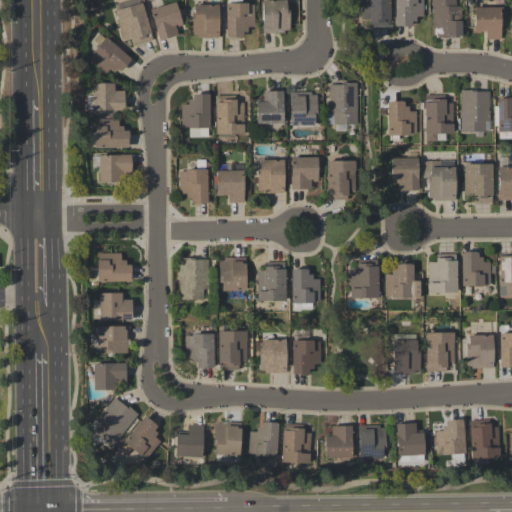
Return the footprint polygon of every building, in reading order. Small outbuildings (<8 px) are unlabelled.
[(262,0),(286,0),(286,9),(289,8),(289,31),(284,31),(284,33),(281,34),(281,30),(277,30),(277,34),(262,34),(262,0)] [(390,0),(390,27),(369,27),(369,20),(361,20),(361,0),(390,0)] [(423,0),(423,17),(416,17),(416,22),(411,22),(411,27),(395,27),(395,0),(423,0)] [(432,38),(432,0),(455,0),(455,7),(461,7),(461,36),(458,36),(458,38),(432,38)] [(159,41),(150,10),(175,2),(182,26),(175,28),(177,35),(159,41)] [(114,11),(142,3),(151,33),(150,33),(152,40),(133,46),(131,38),(123,41),(114,11)] [(247,4),(247,5),(254,5),(254,27),(247,27),(247,32),(242,32),(242,37),(241,37),(241,38),(227,38),(227,37),(226,37),(226,4),(247,4)] [(218,5),(218,39),(197,39),(197,35),(192,35),(192,14),(194,14),(194,5),(218,5)] [(485,40),(485,32),(480,32),(480,33),(474,33),(473,8),(500,7),(500,40),(485,40)] [(105,74),(88,60),(93,55),(91,54),(106,37),(131,59),(130,60),(130,61),(122,71),(121,70),(120,72),(117,69),(113,72),(110,69),(105,74)] [(328,115),(328,85),(342,85),(342,83),(357,83),(357,125),(333,125),(333,115),(328,115)] [(124,111),(92,111),(92,84),(117,84),(117,91),(124,91),(124,111)] [(460,91),(474,90),(474,92),(488,92),(489,122),(484,122),(484,132),(460,132),(460,91)] [(263,92),(282,91),(283,124),(256,124),(255,102),(263,102),(263,92)] [(316,95),(316,118),(314,118),(314,126),(289,126),(289,92),(311,92),(311,95),(316,95)] [(181,105),(187,105),(187,100),(192,100),(192,95),(193,95),(207,95),(209,95),(209,129),(207,129),(207,138),(198,138),(198,129),(187,129),(187,128),(181,128),(181,105)] [(424,95),(443,95),(443,99),(445,99),(445,104),(452,103),(452,134),(436,134),(436,141),(425,141),(425,134),(424,134),(423,103),(424,103),(424,95)] [(215,96),(235,96),(235,100),(236,100),(236,103),(243,103),(243,135),(215,135),(215,96)] [(511,140),(498,140),(498,132),(497,132),(497,126),(494,126),(494,107),(497,107),(497,99),(506,99),(506,98),(511,98),(511,99),(511,140)] [(415,136),(397,136),(397,140),(389,140),(389,136),(387,136),(387,102),(389,102),(401,102),(403,102),(404,107),(408,107),(408,112),(415,112),(415,136)] [(95,148),(94,126),(96,126),(96,120),(118,120),(118,127),(123,127),(123,131),(128,131),(128,133),(129,133),(129,141),(128,141),(128,148),(95,148)] [(131,174),(122,174),(122,183),(99,183),(98,156),(119,156),(119,155),(131,155),(131,174)] [(290,158),(317,158),(317,182),(310,182),(310,190),(290,190),(290,158)] [(417,159),(417,191),(397,191),(397,184),(390,184),(390,159),(417,159)] [(207,203),(206,203),(206,204),(192,204),(192,203),(191,203),(191,199),(186,199),(186,194),(179,194),(179,172),(185,172),(185,170),(196,170),(196,160),(205,160),(205,170),(207,170),(207,203)] [(283,160),(283,193),(269,193),(269,190),(265,190),(265,193),(262,193),(262,190),(256,190),(256,168),(259,168),(259,160),(283,160)] [(326,162),(354,161),(355,192),(347,193),(347,196),(346,196),(347,200),(326,200),(326,162)] [(422,161),(452,161),(452,168),(454,168),(454,201),(433,201),(433,198),(427,198),(427,178),(422,178),(422,161)] [(216,196),(216,171),(217,171),(217,165),(226,165),(226,164),(234,164),(234,165),(242,165),(242,171),(243,171),(243,203),(228,203),(228,195),(223,195),(223,196),(216,196)] [(492,164),(492,196),(491,196),(491,203),(472,203),(472,196),(463,196),(463,164),(492,164)] [(497,167),(511,167),(511,201),(498,201),(497,167)] [(489,285),(483,285),(483,287),(460,287),(460,253),(462,253),(462,252),(475,252),(475,253),(477,253),(477,258),(482,258),(482,262),(489,262),(489,266),(494,266),(494,274),(489,274),(489,285)] [(130,282),(97,282),(97,260),(98,260),(98,254),(121,253),(121,261),(126,261),(126,266),(130,266),(130,267),(131,267),(131,273),(130,273),(130,282)] [(427,263),(435,263),(435,259),(435,254),(455,254),(455,261),(456,261),(456,293),(427,293),(427,263)] [(511,296),(498,296),(498,256),(511,256),(511,296)] [(218,261),(223,261),(223,258),(245,258),(245,291),(221,291),(221,283),(218,283),(218,261)] [(179,300),(179,259),(192,259),(192,260),(208,260),(208,290),(203,290),(203,300),(179,300)] [(377,299),(349,299),(349,268),(356,268),(356,264),(357,264),(357,260),(376,260),(376,267),(377,267),(377,299)] [(283,263),(283,270),(285,270),(285,302),(256,302),(256,271),(264,271),(264,267),(265,267),(265,263),(283,263)] [(412,265),(412,282),(419,282),(419,299),(390,299),(390,297),(384,297),(384,275),(391,275),(391,270),(395,270),(395,265),(398,265),(398,264),(410,264),(410,265),(412,265)] [(312,275),(312,280),(319,280),(319,302),(312,302),(312,304),(311,304),(311,307),(293,308),(293,304),(291,304),(290,270),(292,270),(305,270),(307,270),(307,275),(312,275)] [(99,321),(99,294),(123,293),(123,300),(131,300),(131,320),(99,321)] [(97,327),(130,327),(130,341),(127,341),(127,346),(130,346),(130,348),(127,348),(127,354),(105,354),(105,351),(97,351),(97,343),(92,343),(92,335),(97,335),(97,327)] [(218,332),(246,332),(246,362),(239,362),(239,366),(238,366),(238,370),(218,370),(218,332)] [(453,333),(453,364),(447,364),(447,368),(445,368),(445,372),(425,372),(425,333),(453,333)] [(499,367),(499,334),(511,334),(511,368),(501,368),(501,367),(499,367)] [(185,359),(185,336),(191,336),(191,335),(213,335),(213,368),(212,368),(212,369),(198,369),(198,368),(197,368),(197,363),(192,363),(192,359),(185,359)] [(492,336),(492,369),(478,369),(478,366),(473,366),(473,369),(471,369),(471,366),(465,366),(465,344),(468,344),(468,336),(492,336)] [(259,371),(258,349),(261,349),(261,340),(285,340),(285,373),(264,374),(264,371),(259,371)] [(319,365),(313,365),(313,369),(308,369),(308,375),(306,375),(298,375),(292,375),(292,341),(313,341),(313,342),(319,342),(319,365)] [(416,341),(416,349),(419,349),(419,371),(414,371),(414,374),(392,374),(392,341),(416,341)] [(93,364),(125,364),(125,383),(116,383),(116,391),(93,391),(93,364)] [(138,415),(111,448),(93,433),(99,424),(96,421),(114,398),(124,406),(126,405),(138,415)] [(145,461),(131,450),(126,456),(120,450),(125,444),(123,443),(144,417),(145,418),(146,417),(156,426),(157,427),(154,431),(157,434),(154,438),(160,442),(145,461)] [(435,432),(441,431),(441,427),(446,427),(446,422),(447,422),(447,421),(461,420),(461,421),(462,421),(465,454),(463,455),(464,466),(451,466),(450,456),(436,457),(435,432)] [(498,458),(471,460),(469,428),(470,428),(469,421),(489,420),(490,428),(497,427),(498,458)] [(240,423),(238,457),(214,456),(215,447),(212,447),(213,424),(219,425),(219,422),(221,422),(221,425),(226,425),(226,422),(240,423)] [(247,454),(249,432),(255,432),(256,427),(260,428),(261,423),(262,423),(276,423),(275,424),(277,424),(275,457),(254,456),(254,455),(247,454)] [(308,465),(280,463),(282,431),(283,424),(302,425),(302,430),(303,430),(303,433),(310,434),(308,465)] [(415,434),(422,433),(423,456),(422,456),(423,463),(398,464),(398,457),(397,457),(395,425),(415,424),(415,434)] [(201,459),(174,457),(175,435),(187,435),(188,425),(202,426),(201,459)] [(384,429),(385,451),(382,451),(382,459),(358,460),(358,426),(379,426),(379,429),(384,429)] [(331,437),(331,427),(351,427),(351,459),(324,459),(324,437),(331,437)]
